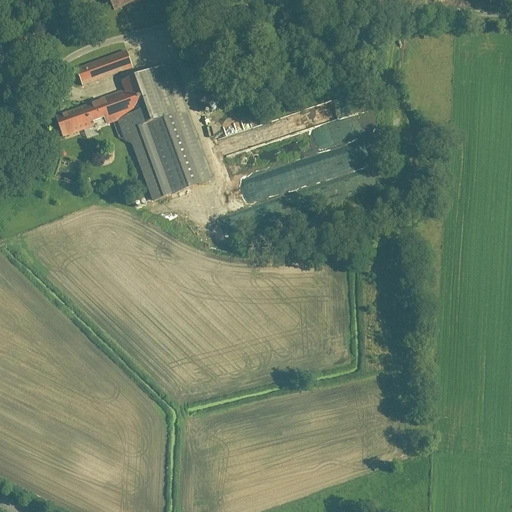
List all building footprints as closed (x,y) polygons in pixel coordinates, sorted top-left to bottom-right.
[(111,0),(117,12),(145,0),(111,0)] [(22,40),(9,54),(26,69),(39,54),(22,40)] [(76,73),(81,89),(135,72),(129,56),(76,73)] [(57,118),(65,142),(121,123),(149,203),(211,182),(172,67),(124,84),(128,94),(57,118)] [(198,97),(202,111),(227,105),(224,92),(198,97)]
